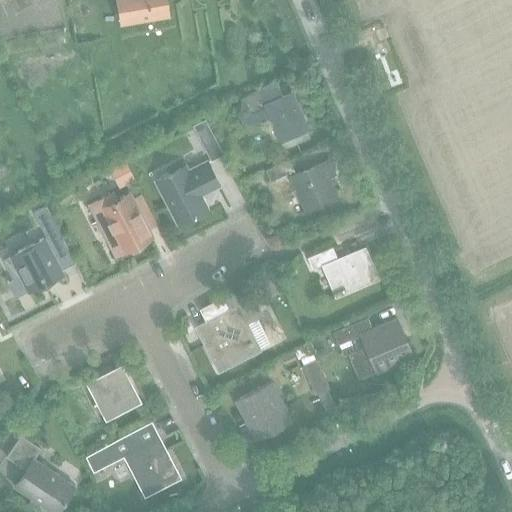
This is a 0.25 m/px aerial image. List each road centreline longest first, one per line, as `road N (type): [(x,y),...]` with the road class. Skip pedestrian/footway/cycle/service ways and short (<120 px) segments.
road 1 (unclassified): [(454,382),(444,326),(304,0)]
road 2 (unclassified): [(234,495),(454,382)]
road 3 (residential): [(234,495),(131,295)]
road 4 (residential): [(131,295),(250,235)]
